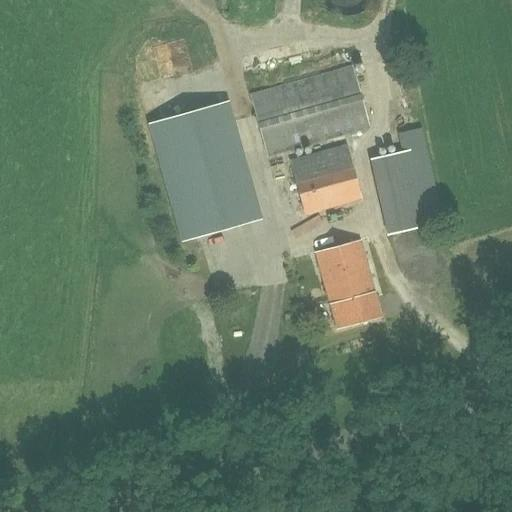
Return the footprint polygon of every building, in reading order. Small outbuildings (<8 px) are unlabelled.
[(267,154),(371,125),(355,65),(251,94),(267,154)] [(227,103),(150,124),(183,242),(260,220),(227,103)] [(421,228),(444,222),(436,188),(422,126),(398,133),(401,146),(406,168),(420,223),(421,228)] [(307,213),(362,197),(348,144),(292,159),(307,213)] [(336,326),(380,314),(359,239),(315,251),(336,326)]
